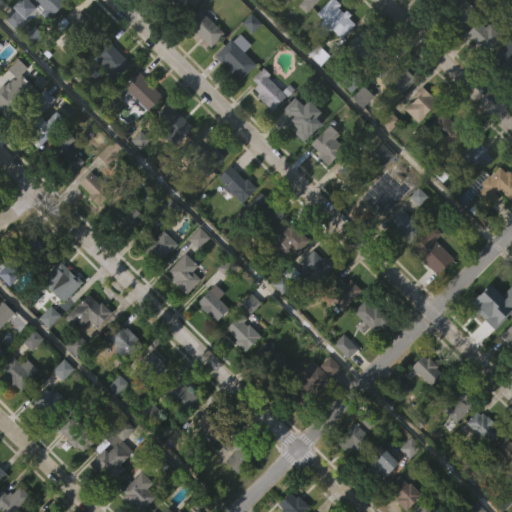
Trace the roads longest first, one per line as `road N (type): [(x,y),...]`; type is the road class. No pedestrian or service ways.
road 1 (residential): [(90,0),(511,391)]
road 2 (residential): [(0,153),(364,511)]
road 3 (residential): [(511,228),(235,511)]
road 4 (residential): [(383,0),(511,126)]
road 5 (residential): [(0,418),(96,511)]
